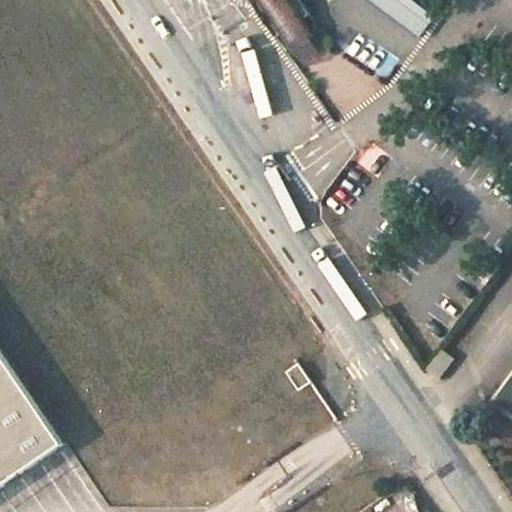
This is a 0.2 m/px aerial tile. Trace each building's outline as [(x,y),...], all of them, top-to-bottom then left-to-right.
[(247,0),(273,36),(306,15),(296,0),(247,0)] [(372,0),(425,37),(442,14),(422,0),(372,0)] [(356,58),(380,72),(392,53),(367,38),(356,58)] [(438,383),(453,362),(439,352),(424,372),(438,383)] [(281,369),(292,385),(308,375),(297,359),(281,369)] [(0,496),(64,454),(0,361),(0,496)] [(511,386),(496,407),(511,419),(511,386)]
